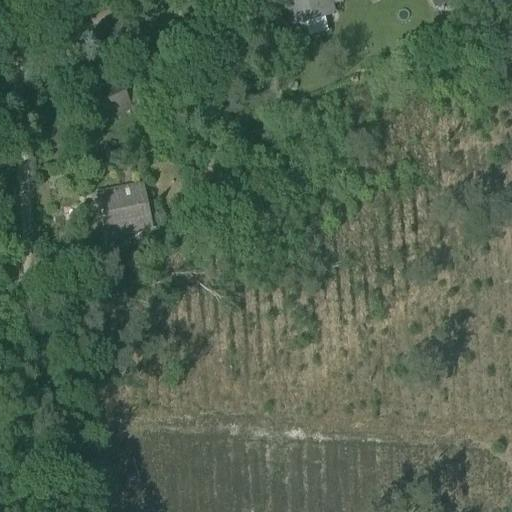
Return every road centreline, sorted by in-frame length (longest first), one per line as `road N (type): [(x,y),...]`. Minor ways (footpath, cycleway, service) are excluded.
road 1 (track): [(13,63),(16,282),(0,331)]
road 2 (track): [(13,63),(140,0)]
